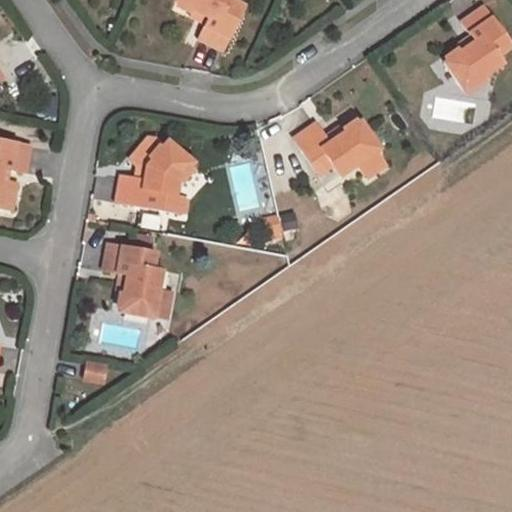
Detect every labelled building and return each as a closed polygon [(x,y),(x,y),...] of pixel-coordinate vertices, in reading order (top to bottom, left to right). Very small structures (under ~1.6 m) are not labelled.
[(189,0),(193,2),(209,9),(205,17),(198,31),(224,43),(244,1),(241,0),(189,0)] [(458,18),(468,31),(472,38),(457,48),(441,59),(461,85),(463,84),(484,69),(500,58),(494,49),(509,38),(482,1),(458,18)] [(209,9),(193,2),(190,10),(205,17),(209,9)] [(472,38),(468,31),(454,42),(457,48),(472,38)] [(484,69),(463,84),(466,88),(487,75),(484,69)] [(327,138),(323,132),(313,117),(290,135),(315,170),(329,160),(337,172),(353,162),(352,160),(374,146),(376,144),(356,117),(342,127),(327,138)] [(338,121),(323,132),(327,138),(342,127),(338,121)] [(29,142),(0,136),(0,204),(11,207),(16,179),(8,178),(0,176),(0,172),(1,165),(10,166),(25,169),(29,142)] [(191,163),(166,142),(163,146),(158,142),(147,140),(129,161),(136,167),(145,168),(144,180),(134,179),(120,176),(116,203),(178,214),(181,197),(174,195),(176,181),(191,163)] [(377,151),(374,146),(352,160),(353,162),(356,165),(377,151)] [(10,166),(1,165),(0,172),(0,176),(8,178),(10,166)] [(145,168),(136,167),(134,179),(144,180),(145,168)] [(102,271),(118,274),(127,275),(124,294),(120,312),(154,319),(155,317),(159,291),(163,270),(148,267),(151,251),(108,244),(102,271)] [(127,275),(118,274),(115,292),(124,294),(127,275)] [(174,293),(159,291),(155,317),(169,319),(174,293)] [(105,369),(84,365),(81,381),(102,384),(105,369)]
